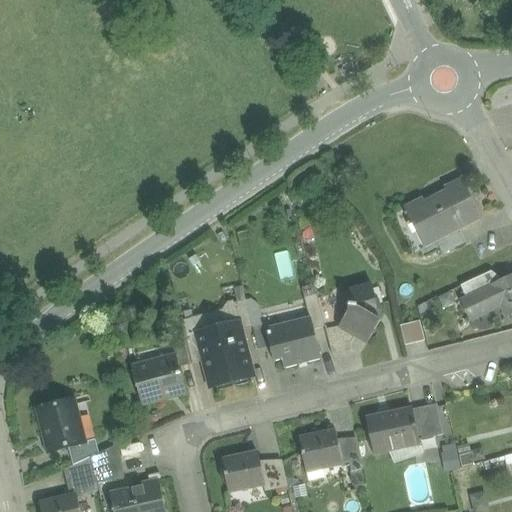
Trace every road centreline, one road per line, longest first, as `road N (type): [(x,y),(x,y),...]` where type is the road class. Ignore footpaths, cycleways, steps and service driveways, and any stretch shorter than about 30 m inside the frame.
road 1 (tertiary): [(0,347),(341,121),(420,86)]
road 2 (residential): [(194,511),(188,443),(216,427),(511,348)]
